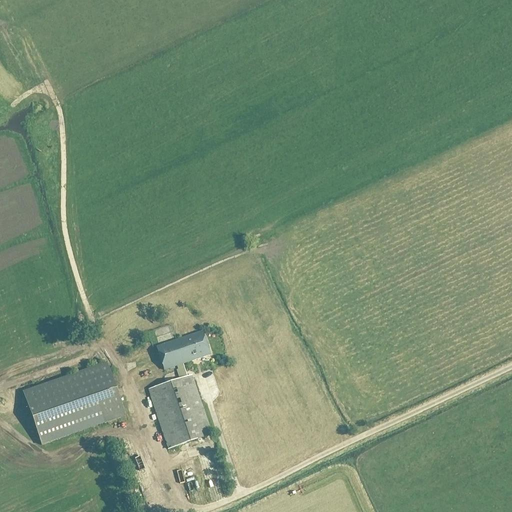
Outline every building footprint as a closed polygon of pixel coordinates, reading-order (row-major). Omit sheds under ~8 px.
[(202,332),(155,348),(163,371),(177,366),(183,364),(209,355),(202,332)] [(41,445),(125,416),(106,363),(22,392),(41,445)] [(219,374),(217,367),(210,369),(212,376),(219,374)] [(179,380),(148,390),(168,449),(211,435),(191,376),(187,378),(179,380)] [(152,496),(164,490),(148,458),(130,467),(137,480),(134,482),(147,507),(155,503),(152,496)]
